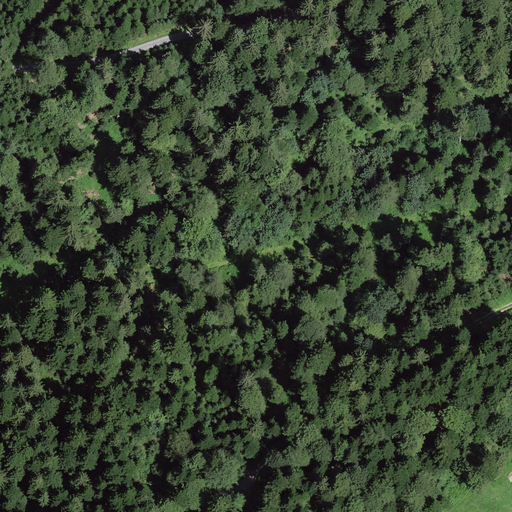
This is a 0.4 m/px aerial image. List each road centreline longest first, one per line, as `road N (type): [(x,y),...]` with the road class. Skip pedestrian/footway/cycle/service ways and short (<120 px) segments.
road 1 (track): [(0,281),(50,293),(89,289),(511,203)]
road 2 (track): [(0,69),(102,61),(174,35),(278,22),(320,0)]
road 3 (track): [(253,471),(345,382),(511,306)]
